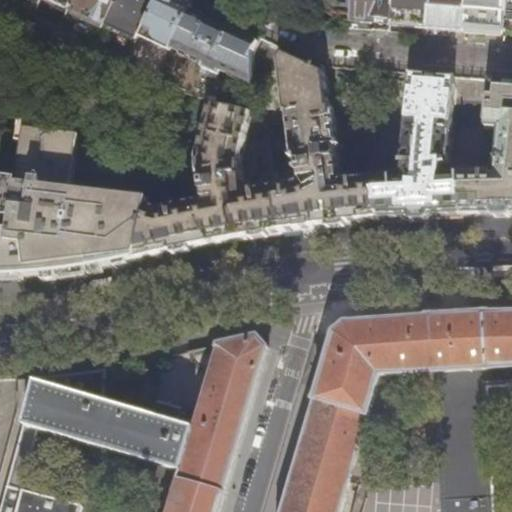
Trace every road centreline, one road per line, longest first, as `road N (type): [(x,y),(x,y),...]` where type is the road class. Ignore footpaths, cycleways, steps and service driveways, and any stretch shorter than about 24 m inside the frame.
road 1 (secondary): [(0,325),(71,320),(314,273)]
road 2 (residential): [(234,0),(326,43),(511,58)]
road 3 (residential): [(250,511),(314,273)]
road 4 (secondary): [(314,273),(511,260)]
